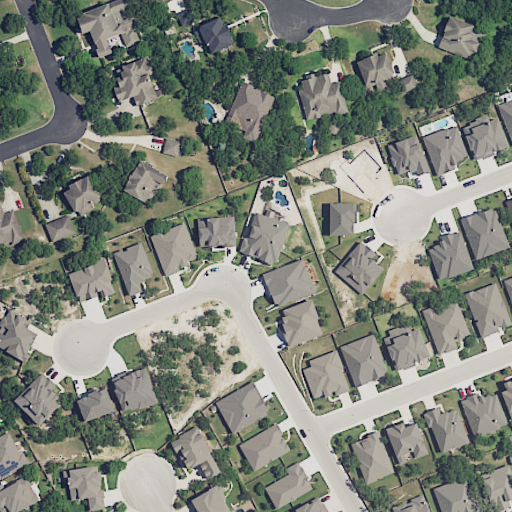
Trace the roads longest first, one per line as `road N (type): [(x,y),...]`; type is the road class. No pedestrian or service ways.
road 1 (residential): [(225,283),(352,511)]
road 2 (residential): [(306,429),(511,351)]
road 3 (residential): [(78,349),(107,328),(225,283)]
road 4 (residential): [(25,0),(70,124)]
road 5 (residential): [(398,217),(511,171)]
